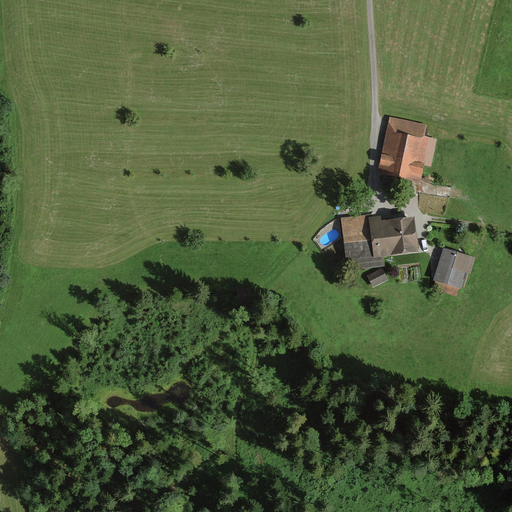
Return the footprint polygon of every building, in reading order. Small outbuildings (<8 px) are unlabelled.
[(423,127),(388,121),(379,171),(426,180),(433,142),(421,140),(423,127)] [(376,217),(339,221),(344,264),(412,257),(408,220),(376,224),(376,217)] [(469,259),(440,250),(431,283),(460,291),(469,259)] [(371,287),(385,281),(380,271),(366,277),(371,287)] [(365,308),(379,303),(375,293),(361,299),(365,308)]
